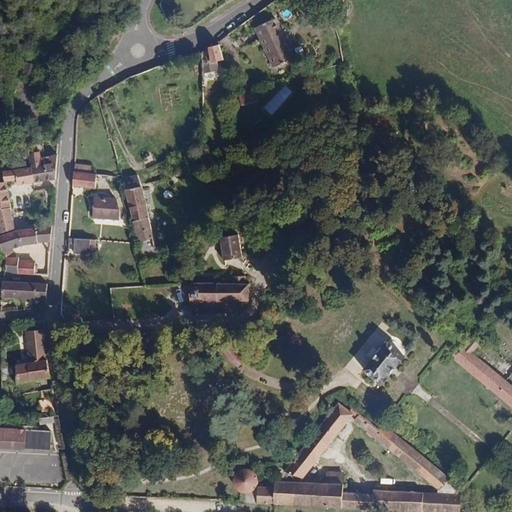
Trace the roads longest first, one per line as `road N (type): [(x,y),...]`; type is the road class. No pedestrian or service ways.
road 1 (residential): [(53,315),(70,114),(137,50)]
road 2 (unclassified): [(52,328),(249,320)]
road 3 (unknown): [(195,323),(261,373),(293,383),(350,376)]
road 4 (residential): [(75,500),(52,328)]
road 5 (track): [(511,465),(402,378)]
road 6 (residential): [(137,50),(197,40),(260,0)]
